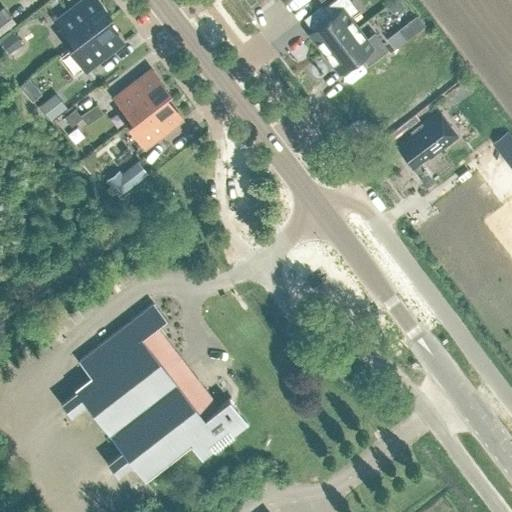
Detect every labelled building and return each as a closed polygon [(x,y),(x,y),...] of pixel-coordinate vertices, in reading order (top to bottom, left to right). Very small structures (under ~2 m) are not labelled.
[(71,42),(103,18),(108,14),(96,0),(79,0),(54,20),(71,42)] [(305,33),(320,54),(356,27),(348,16),(356,10),(348,0),(331,0),(322,7),(328,16),(305,33)] [(0,32),(14,21),(2,5),(0,6),(0,32)] [(423,24),(415,14),(396,29),(404,39),(423,24)] [(103,18),(71,42),(66,46),(84,69),(120,40),(103,18)] [(365,38),(356,27),(320,54),(336,74),(359,57),(365,64),(385,49),(372,32),(365,38)] [(21,42),(12,31),(0,41),(0,44),(7,54),(21,42)] [(388,70),(353,97),(374,124),(422,88),(402,59),(411,52),(404,43),(381,61),(388,70)] [(113,97),(130,119),(162,95),(167,91),(149,69),(113,97)] [(431,102),(436,108),(448,100),(451,103),(471,89),(464,79),(431,102)] [(52,94),(36,107),(40,112),(47,121),(61,110),(63,108),(52,94)] [(130,119),(125,123),(143,145),(179,117),(162,95),(130,119)] [(80,118),(78,114),(73,108),(62,117),(70,126),(80,118)] [(410,133),(395,145),(412,167),(437,147),(439,149),(457,135),(436,109),(408,131),(410,133)] [(511,134),(508,130),(492,142),(511,166),(511,134)] [(146,173),(136,159),(119,172),(117,169),(104,179),(117,195),(146,173)] [(88,375),(71,388),(56,400),(68,415),(83,403),(119,449),(104,461),(114,475),(130,463),(142,479),(188,443),(200,459),(246,423),(226,398),(217,405),(155,325),(164,318),(151,301),(76,359),(88,375)]
